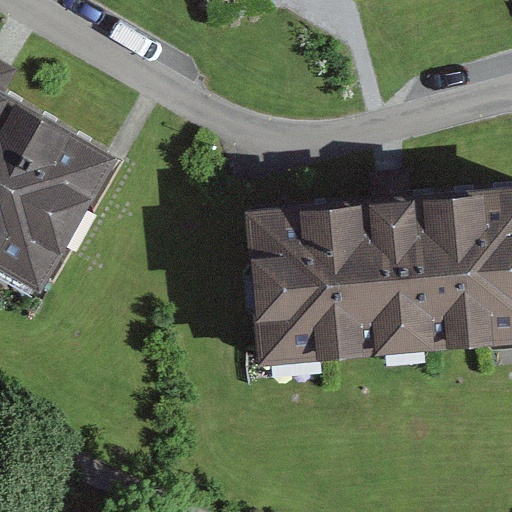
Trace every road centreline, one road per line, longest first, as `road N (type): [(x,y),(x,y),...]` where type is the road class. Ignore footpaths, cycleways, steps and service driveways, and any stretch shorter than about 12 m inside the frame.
road 1 (residential): [(511,99),(382,128),(292,136),(227,123),(16,0)]
road 2 (track): [(0,429),(184,511)]
